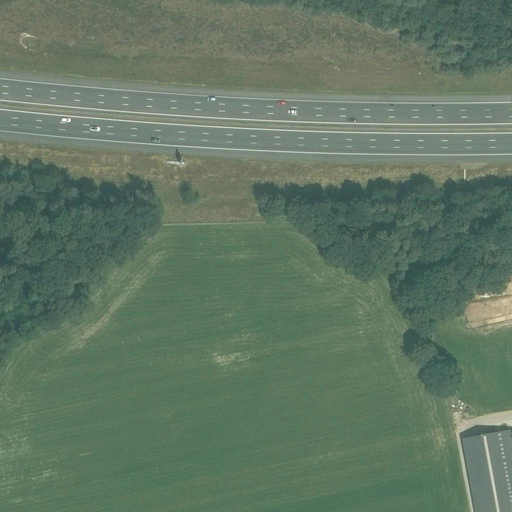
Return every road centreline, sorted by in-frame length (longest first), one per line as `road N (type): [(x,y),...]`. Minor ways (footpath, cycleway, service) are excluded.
road 1 (motorway): [(511,113),(314,112),(0,89)]
road 2 (motorway): [(0,120),(291,142),(511,143)]
